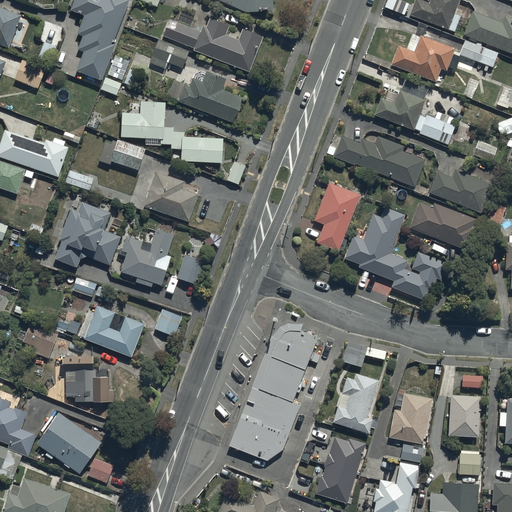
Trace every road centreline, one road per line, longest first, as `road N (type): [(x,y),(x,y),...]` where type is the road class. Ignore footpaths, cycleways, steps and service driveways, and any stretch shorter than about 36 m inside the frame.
road 1 (tertiary): [(247,270),(351,0)]
road 2 (residential): [(511,344),(424,338),(247,270)]
road 3 (tertiary): [(153,511),(247,270)]
